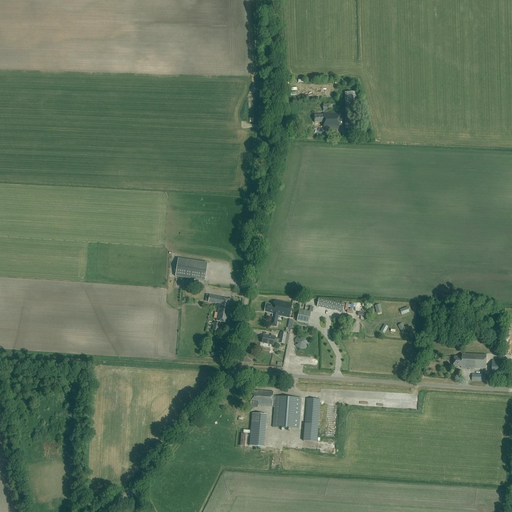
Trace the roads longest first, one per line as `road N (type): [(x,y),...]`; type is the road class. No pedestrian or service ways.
road 1 (unclassified): [(231,372),(280,131),(273,0)]
road 2 (unclassified): [(511,390),(231,372)]
road 3 (unclassified): [(132,489),(231,372)]
